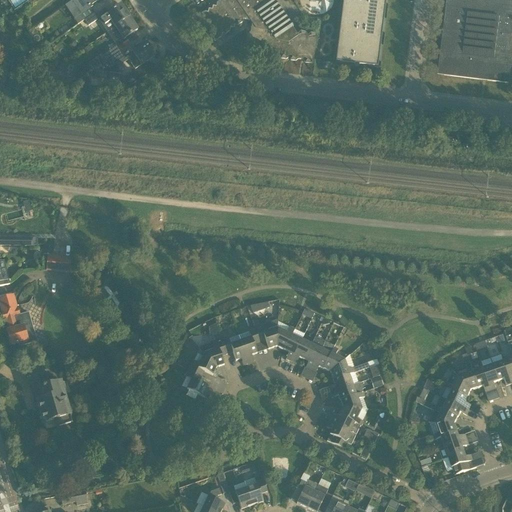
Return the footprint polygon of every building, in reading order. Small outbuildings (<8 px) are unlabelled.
[(224,0),(224,1),(221,1),(216,4),(216,7),(212,7),(212,10),(208,9),(208,13),(204,12),(200,15),(199,19),(213,39),(217,40),(221,37),(222,33),(225,34),(229,31),(230,28),(234,28),(234,25),(238,26),(242,23),(242,19),(248,21),(252,25),(251,29),(250,33),(247,35),(246,43),(248,46),(248,48),(250,51),(255,52),(257,54),(262,55),(264,53),(266,56),(271,57),(274,55),(279,56),(281,59),(286,60),(288,58),(290,61),(295,61),(298,59),(303,60),(305,63),(310,64),(313,62),(317,37),(315,35),(310,34),(307,36),(305,32),(300,32),(297,34),(272,0),(224,0)] [(346,0),(339,63),(374,67),(381,0),(346,0)] [(466,13),(511,18),(511,0),(453,0),(452,12),(466,13)] [(115,27),(128,17),(120,6),(106,15),(107,15),(101,19),(104,25),(110,21),(115,27)] [(94,14),(90,8),(74,19),(77,25),(94,14)] [(466,13),(452,12),(446,12),(447,12),(442,54),(441,54),(446,55),(461,57),(466,13)] [(496,50),(511,51),(511,18),(466,13),(461,57),(495,61),(496,50)] [(98,19),(94,14),(77,25),(78,25),(84,21),(88,26),(98,19)] [(109,31),(113,38),(117,43),(123,39),(124,40),(137,30),(128,17),(115,27),(109,31)] [(126,57),(130,63),(135,70),(141,65),(155,56),(146,44),(126,57)] [(101,56),(105,62),(120,51),(116,46),(101,56)] [(511,51),(496,50),(495,61),(492,82),(508,84),(511,52),(511,51)] [(120,51),(105,62),(90,72),(91,72),(94,72),(93,77),(93,78),(107,80),(108,77),(118,78),(118,75),(122,75),(115,64),(124,57),(120,51)] [(444,76),(485,81),(492,82),(495,61),(461,57),(446,55),(444,76)] [(0,246),(17,246),(17,238),(0,237),(0,246)] [(52,254),(52,246),(39,246),(39,255),(52,254)] [(67,257),(45,255),(43,270),(65,273),(67,257)] [(1,280),(0,275),(0,286),(9,285),(10,284),(8,279),(1,280)] [(11,345),(12,345),(18,343),(19,347),(36,342),(28,313),(19,316),(16,309),(13,297),(0,300),(0,304),(2,312),(4,321),(6,320),(9,330),(7,331),(9,337),(8,338),(9,343),(11,343),(11,345)] [(262,327),(254,329),(259,343),(265,341),(268,350),(276,347),(277,329),(278,322),(278,320),(262,325),(262,327)] [(198,348),(204,354),(216,368),(224,365),(221,357),(227,355),(222,341),(216,324),(208,328),(210,344),(198,348)] [(276,347),(284,351),(294,330),(289,327),(286,333),(277,329),(276,347)] [(240,342),(248,364),(253,362),(251,356),(256,354),(253,345),(259,343),(254,329),(248,332),(251,338),(240,342)] [(286,359),(291,362),(301,341),(304,335),(294,330),(284,351),(289,353),(286,359)] [(305,369),(310,371),(325,342),(315,337),(311,345),(303,360),(308,363),(305,369)] [(248,364),(240,342),(230,345),(228,339),(222,341),(227,355),(232,353),(235,361),(241,359),(243,366),(248,364)] [(299,358),(303,360),(311,345),(301,341),(291,362),(296,364),(299,358)] [(318,368),(323,370),(333,348),(334,347),(325,342),(310,371),(315,374),(318,368)] [(323,370),(330,373),(344,361),(335,356),(338,350),(333,348),(323,370)] [(193,361),(188,371),(201,377),(204,372),(212,376),(216,368),(204,354),(199,364),(193,361)] [(330,373),(333,380),(355,373),(370,368),(367,363),(354,368),(350,355),(344,361),(330,373)] [(511,358),(503,362),(511,384),(511,358)] [(481,363),(491,392),(496,390),(494,383),(499,382),(493,365),(493,366),(491,359),(481,363)] [(493,365),(499,382),(504,380),(506,386),(511,384),(503,362),(493,365)] [(481,363),(470,366),(478,388),(483,387),(486,393),(491,392),(481,363)] [(471,391),(478,388),(470,366),(454,372),(459,377),(471,391)] [(64,396),(63,393),(60,383),(46,387),(41,370),(26,374),(29,384),(31,383),(43,423),(55,420),(57,427),(72,423),(66,404),(67,402),(65,396),(64,396)] [(191,380),(187,389),(187,390),(208,400),(211,395),(204,392),(207,387),(199,383),(201,377),(188,371),(185,377),(191,380)] [(459,377),(454,372),(453,371),(446,383),(447,384),(445,388),(447,389),(448,389),(468,398),(467,398),(471,391),(459,377)] [(328,388),(330,393),(358,383),(355,373),(333,380),(334,386),(328,388)] [(338,396),(340,401),(362,393),(362,391),(362,389),(361,385),(360,385),(359,383),(358,383),(330,393),(332,399),(338,396)] [(424,389),(419,399),(422,400),(425,402),(429,392),(424,389)] [(443,398),(469,411),(471,406),(465,403),(468,398),(448,389),(447,389),(443,398)] [(364,397),(362,393),(340,401),(343,409),(361,410),(358,400),(364,397)] [(436,407),(458,418),(460,413),(467,416),(469,411),(443,398),(441,397),(436,407)] [(436,407),(425,402),(422,400),(420,405),(434,412),(432,415),(429,423),(436,424),(454,425),(458,418),(436,407)] [(343,409),(339,416),(360,426),(363,422),(357,419),(361,410),(343,409)] [(328,422),(349,433),(355,436),(360,426),(339,416),(337,420),(330,417),(328,422)] [(355,436),(349,433),(328,422),(326,428),(332,430),(329,435),(330,435),(327,442),(331,443),(344,450),(347,444),(351,446),(355,436)] [(436,424),(440,433),(433,436),(435,441),(441,438),(457,432),(454,425),(436,424)] [(368,442),(374,445),(378,435),(373,432),(368,442)] [(441,438),(445,448),(467,440),(465,435),(459,437),(457,432),(441,438)] [(467,440),(445,448),(439,450),(442,461),(448,459),(464,453),(463,448),(469,446),(467,440)] [(365,458),(369,450),(364,447),(360,455),(365,458)] [(464,453),(448,459),(455,476),(476,469),(474,461),(475,461),(473,455),(466,458),(464,453)] [(223,474),(217,476),(223,494),(229,492),(228,488),(223,474)] [(261,476),(254,478),(244,482),(246,489),(252,506),(263,502),(261,495),(267,493),(261,476)] [(296,504),(306,509),(314,492),(317,486),(307,481),(306,484),(300,481),(291,500),(297,503),(296,504)] [(228,488),(229,492),(233,505),(234,505),(233,502),(237,501),(241,510),(252,506),(246,489),(236,493),(233,486),(228,488)] [(211,492),(208,497),(203,507),(212,511),(220,511),(224,504),(216,500),(217,496),(221,495),(219,489),(211,492)] [(85,492),(61,497),(62,505),(76,503),(76,507),(87,504),(85,492)] [(313,511),(317,511),(324,497),(314,492),(306,509),(313,511)] [(332,511),(344,511),(347,508),(349,504),(333,496),(332,497),(330,500),(326,508),(333,511),(332,511)]
